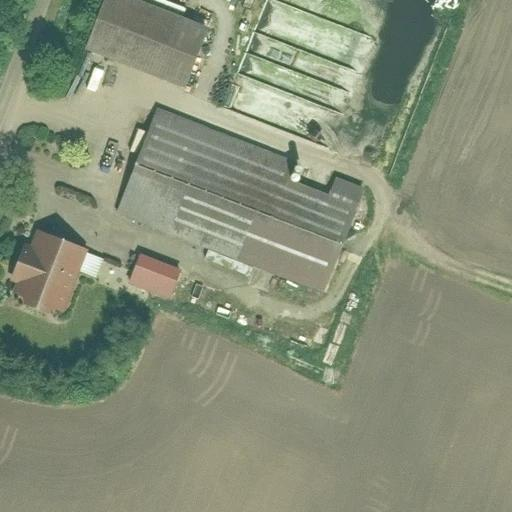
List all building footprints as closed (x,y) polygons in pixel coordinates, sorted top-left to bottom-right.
[(119,0),(101,0),(82,56),(179,91),(201,29),(119,0)] [(49,75),(43,91),(62,99),(68,83),(49,75)] [(338,183),(331,202),(287,185),(294,167),(154,114),(115,217),(324,295),(362,192),(338,183)] [(8,300),(57,320),(75,277),(92,284),(99,266),(32,239),(26,255),(16,251),(2,286),(12,290),(8,300)] [(132,261),(122,288),(164,303),(173,276),(132,261)]
